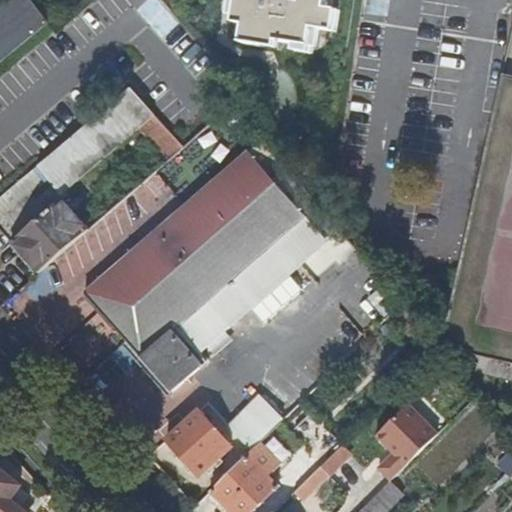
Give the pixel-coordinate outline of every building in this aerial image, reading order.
[(15,0),(0,13),(0,64),(51,22),(33,0),(15,0)] [(248,0),(246,17),(257,18),(253,44),(255,44),(268,46),(269,39),(302,44),(339,12),(335,10),(336,0),(248,0)] [(511,75),(503,73),(461,263),(442,346),(443,348),(511,363),(511,75)] [(159,117),(133,87),(40,166),(64,199),(159,117)] [(185,202),(81,292),(173,397),(181,390),(237,341),(229,332),(254,311),(265,324),(304,291),(292,278),(307,264),(318,277),(337,260),(341,265),(356,252),(350,245),(337,231),(327,240),(247,148),(185,202)] [(64,199),(40,166),(0,201),(0,224),(15,242),(64,199)] [(60,256),(91,229),(64,199),(15,242),(41,272),(60,256)] [(123,344),(103,364),(127,387),(146,368),(123,344)] [(255,448),(286,417),(264,396),(233,427),(255,448)] [(409,404),(377,436),(388,446),(392,443),(398,450),(380,468),(392,479),(439,434),(409,404)] [(200,410),(169,439),(201,474),(233,445),(223,435),(200,410)] [(347,429),(339,421),(328,431),(337,440),(347,429)] [(343,444),(293,492),(303,501),(352,454),(343,444)] [(250,453),(213,490),(234,511),(254,511),(281,486),(250,453)] [(0,471),(0,511),(26,511),(11,500),(21,488),(0,471)] [(390,511),(408,495),(392,479),(359,511),(390,511)]
